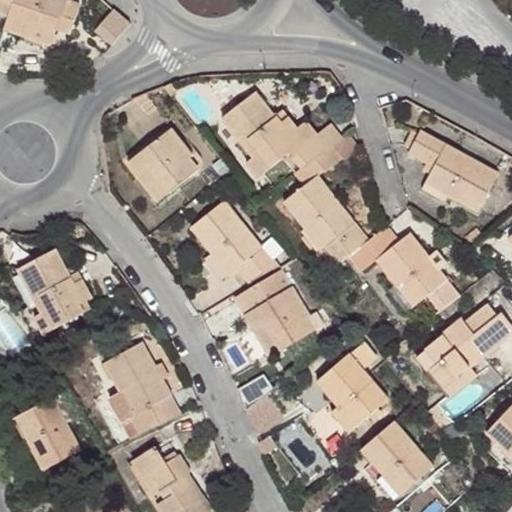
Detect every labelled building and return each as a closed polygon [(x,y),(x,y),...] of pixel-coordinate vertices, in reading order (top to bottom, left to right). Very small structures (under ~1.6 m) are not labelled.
[(0,0),(0,6),(18,14),(23,0),(0,0)] [(23,0),(18,14),(13,26),(8,37),(61,57),(67,42),(81,48),(91,19),(77,13),(78,9),(59,1),(59,0),(23,0)] [(0,6),(0,20),(13,26),(18,14),(0,6)] [(141,29),(123,15),(109,32),(127,46),(141,29)] [(335,145),(341,139),(330,129),(320,136),(309,124),(301,131),(296,124),(289,130),(278,118),(262,99),(226,127),(243,148),(251,142),(279,174),(294,162),(305,170),(335,145)] [(285,112),(278,118),(289,130),(296,124),(285,112)] [(431,143),(451,156),(456,146),(464,152),(452,168),(445,178),(468,191),(465,196),(495,215),(511,187),(511,172),(441,128),(431,143)] [(335,145),(347,160),(348,161),(365,149),(351,131),(341,139),(335,145)] [(129,171),(139,187),(152,178),(171,205),(197,186),(189,173),(193,169),(171,140),(129,171)] [(251,142),(243,148),(255,162),(248,168),(263,186),(279,174),(251,142)] [(335,145),(305,170),(301,174),(311,187),(326,175),(347,160),(335,145)] [(456,146),(451,156),(446,163),(452,168),(464,152),(456,146)] [(369,229),(326,175),(311,187),(291,203),(316,234),(324,228),(341,249),(369,229)] [(152,178),(139,187),(158,214),(171,205),(152,178)] [(468,191),(445,178),(438,190),(459,203),(465,196),(468,191)] [(196,236),(208,250),(214,247),(233,268),(239,263),(264,244),(233,206),(196,236)] [(324,228),(316,234),(333,256),(342,250),(341,249),(324,228)] [(364,267),(385,249),(369,229),(341,249),(342,250),(360,271),(364,267)] [(385,249),(364,267),(378,283),(389,274),(414,302),(419,296),(434,314),(444,306),(463,288),(456,280),(463,274),(451,261),(444,266),(423,243),(415,251),(401,235),(385,249)] [(252,280),(276,260),(264,244),(239,263),(252,280)] [(214,247),(208,250),(202,256),(221,277),(233,268),(214,247)] [(48,329),(40,332),(46,348),(49,353),(93,327),(91,321),(100,316),(90,294),(84,298),(78,291),(64,262),(24,284),(48,329)] [(231,305),(253,342),(268,334),(285,364),(313,347),(302,330),(308,326),(280,278),(231,305)] [(86,287),(78,291),(84,298),(90,294),(86,287)] [(456,320),(477,305),(463,288),(444,306),(456,320)] [(424,323),(434,314),(419,296),(414,302),(408,306),(424,323)] [(46,348),(40,332),(33,320),(21,326),(37,354),(46,348)] [(471,328),(432,363),(447,377),(438,385),(456,406),(507,362),(511,358),(511,333),(510,335),(495,320),(478,335),(471,328)] [(268,334),(253,342),(271,372),(285,364),(268,334)] [(145,447),(184,429),(150,353),(113,368),(129,401),(139,396),(151,423),(141,427),(137,430),(145,447)] [(387,407),(350,359),(316,388),(337,412),(327,421),(342,443),(387,407)] [(447,377),(432,363),(424,370),(438,385),(447,377)] [(483,384),(456,406),(463,414),(489,391),(483,384)] [(139,396),(129,401),(141,427),(151,423),(139,396)] [(247,422),(258,446),(284,425),(267,405),(247,422)] [(92,461),(65,407),(32,421),(41,443),(35,446),(53,481),(92,461)] [(511,419),(499,433),(511,446),(511,419)] [(424,474),(387,427),(352,457),(371,482),(366,489),(382,509),(424,474)] [(171,472),(164,459),(139,472),(151,491),(158,486),(166,501),(174,496),(182,507),(174,511),(210,511),(210,510),(206,511),(199,497),(194,500),(186,487),(193,483),(182,466),(171,472)] [(116,511),(110,501),(89,511),(116,511)]
